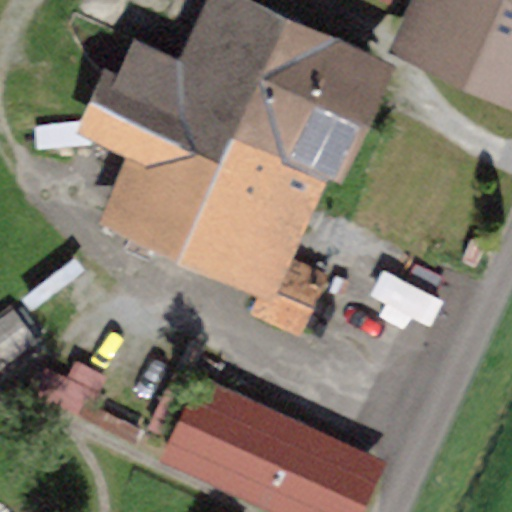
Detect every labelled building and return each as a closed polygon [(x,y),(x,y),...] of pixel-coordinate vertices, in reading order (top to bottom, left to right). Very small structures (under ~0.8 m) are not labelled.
[(137,39),(116,83),(154,100),(145,119),(311,196),(372,67),(296,32),(301,20),(271,6),(265,17),(228,0),(209,0),(182,59),(137,39)] [(511,0),(427,0),(412,35),(511,79),(511,0)] [(282,259),(311,196),(145,119),(154,100),(116,83),(98,122),(143,143),(115,203),(274,277),(261,304),(297,321),(318,276),(282,259)] [(15,313),(0,323),(0,362),(33,338),(15,313)] [(340,511),(365,458),(200,383),(169,451),(303,511),(340,511)]
